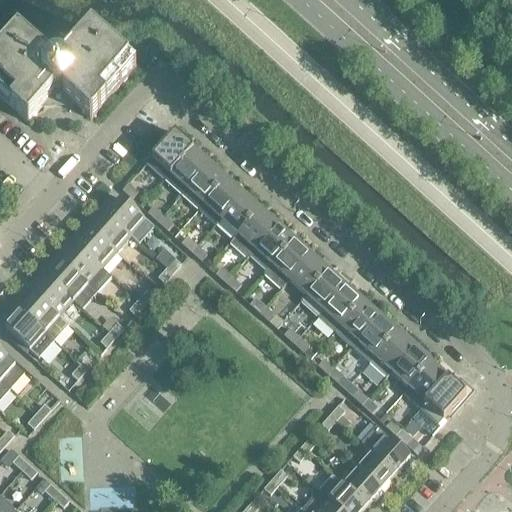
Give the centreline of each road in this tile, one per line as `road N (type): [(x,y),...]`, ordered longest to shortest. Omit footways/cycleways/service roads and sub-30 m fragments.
road 1 (residential): [(51,194),(158,85),(497,383),(503,415),(493,451),(439,511)]
road 2 (secondary): [(297,0),(511,191)]
road 3 (secondary): [(511,147),(357,0)]
